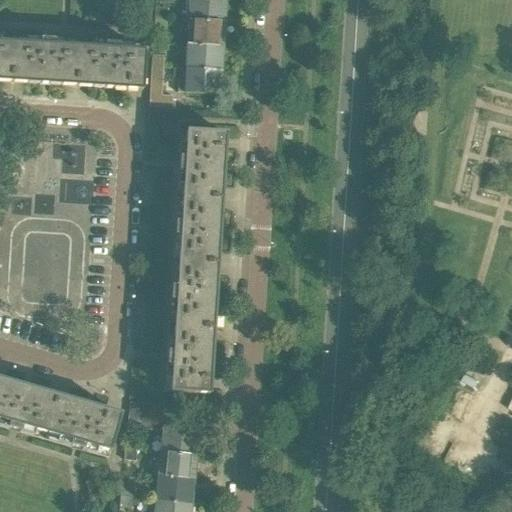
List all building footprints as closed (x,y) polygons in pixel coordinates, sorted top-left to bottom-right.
[(189,0),(188,21),(224,23),(225,0),(189,0)] [(155,8),(154,19),(166,20),(166,8),(155,8)] [(166,20),(154,19),(154,30),(165,31),(166,20)] [(188,21),(187,45),(222,47),(224,23),(188,21)] [(0,82),(11,83),(14,38),(0,37),(0,82)] [(14,38),(11,83),(22,84),(39,85),(39,86),(40,86),(45,86),(48,86),(49,86),(49,85),(65,86),(76,87),(78,42),(51,40),(48,40),(43,40),(14,38)] [(108,44),(78,42),(76,87),(87,88),(104,89),(103,90),(104,90),(110,90),(113,90),(114,90),(114,89),(127,90),(141,91),(145,46),(115,44),(113,44),(108,44)] [(187,45),(185,69),(221,71),(222,47),(187,45)] [(151,56),(151,67),(163,67),(163,56),(151,56)] [(149,92),(149,108),(171,109),(172,97),(161,96),(163,67),(151,67),(149,92)] [(221,71),(185,69),(184,81),(178,81),(177,93),(219,96),(221,71)] [(149,108),(148,121),(171,122),(171,109),(149,108)] [(178,169),(176,197),(221,199),(222,189),(223,173),(223,172),(223,171),(223,164),(223,163),(224,150),(225,140),(225,134),(180,132),(178,169)] [(172,262),(217,265),(218,254),(219,237),(219,236),(219,228),(219,227),(220,211),(221,199),(176,197),(174,234),(172,262)] [(168,328),(213,330),(214,318),(215,302),(215,301),(215,300),(215,292),(216,276),(217,265),(172,262),(170,298),(168,328)] [(212,340),(213,330),(168,328),(165,364),(164,378),(164,392),(209,395),(209,389),(210,380),(210,367),(211,366),(211,357),(212,340)] [(18,432),(44,440),(56,396),(47,393),(46,393),(31,389),(31,388),(30,388),(22,385),(21,385),(21,386),(5,381),(0,379),(0,427),(10,430),(17,432),(18,432)] [(56,396),(44,440),(72,448),(78,450),(79,450),(108,458),(120,415),(106,411),(93,407),(93,406),(91,405),(84,403),(83,403),(83,404),(67,399),(56,396)] [(154,405),(130,403),(129,403),(128,427),(153,429),(154,405)] [(163,429),(160,453),(196,457),(198,432),(163,429)] [(125,450),(123,461),(135,462),(137,451),(125,450)] [(160,453),(157,477),(193,481),(196,457),(160,453)] [(157,477),(155,500),(191,504),(193,481),(157,477)] [(121,486),(120,497),(131,499),(133,488),(121,486)] [(131,499),(120,497),(118,508),(130,510),(131,499)] [(155,500),(153,511),(190,511),(191,504),(155,500)]
